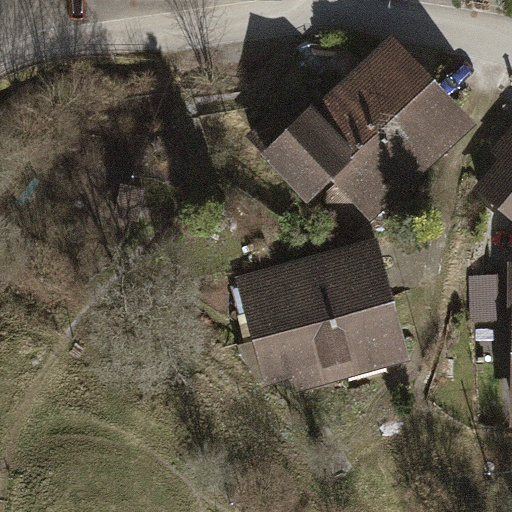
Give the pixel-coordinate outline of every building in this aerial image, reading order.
[(309,207),(320,196),(437,87),(395,42),(318,113),(298,91),(246,140),(309,207)] [(471,123),(437,87),(320,196),(354,232),(471,123)] [(474,193),(511,224),(511,130),(492,154),(500,161),(474,193)] [(141,191),(116,187),(111,223),(136,226),(141,191)] [(378,244),(237,278),(264,387),(294,379),(298,395),(408,368),(378,244)] [(500,278),(470,278),(470,322),(499,322),(500,278)]
